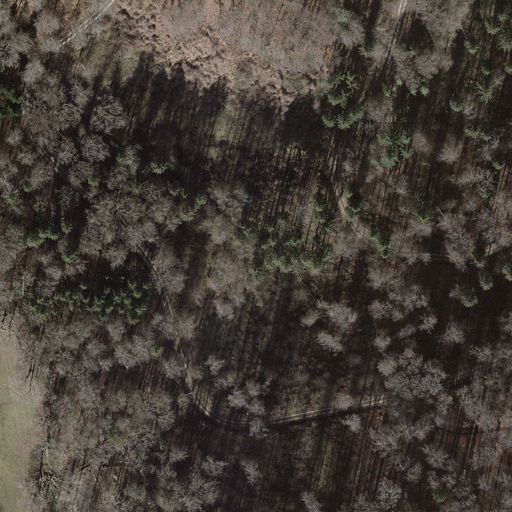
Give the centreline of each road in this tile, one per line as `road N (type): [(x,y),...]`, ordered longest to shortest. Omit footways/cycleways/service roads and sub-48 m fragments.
road 1 (track): [(112,0),(38,60),(26,116),(45,155),(147,255),(194,390),(209,411),(239,424),(291,418),(511,352)]
road 2 (track): [(511,240),(494,252),(458,257),(413,252),(362,237),(346,215),(337,180),(341,151),(379,88),(401,10)]
road 3 (track): [(397,392),(416,414),(453,429),(511,423)]
